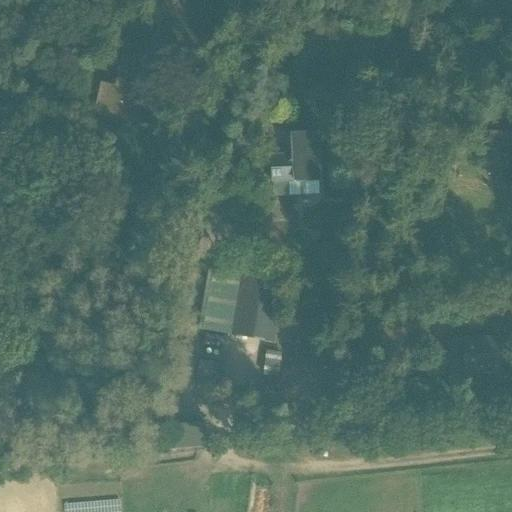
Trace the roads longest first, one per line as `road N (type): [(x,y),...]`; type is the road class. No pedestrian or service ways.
road 1 (unknown): [(223,261),(252,0)]
road 2 (unknown): [(269,484),(511,452)]
